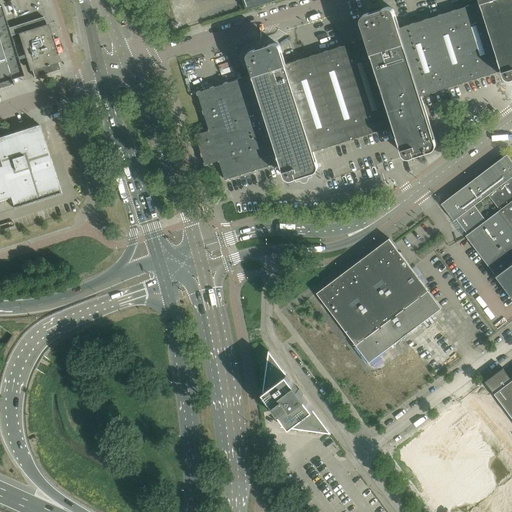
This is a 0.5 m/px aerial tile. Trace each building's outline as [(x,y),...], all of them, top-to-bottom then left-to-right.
[(0,0),(0,81),(23,75),(0,5),(0,0)] [(205,165),(206,165),(207,165),(219,162),(224,179),(225,179),(225,180),(226,180),(227,180),(281,163),(284,175),(285,176),(286,177),(287,178),(288,179),(289,179),(290,179),(292,179),(293,179),(314,172),(315,172),(316,171),(317,170),(317,169),(318,168),(318,167),(318,166),(318,164),(314,153),(395,127),(403,153),(404,154),(405,155),(406,156),(408,157),(409,157),(410,157),(432,150),(433,149),(434,148),(435,148),(435,147),(436,145),(436,144),(436,143),(436,142),(421,97),(502,71),(503,75),(503,76),(504,77),(505,78),(506,79),(507,79),(509,79),(510,79),(511,79),(511,78),(511,0),(479,0),(480,3),(399,28),(394,11),(394,10),(393,9),(392,8),(391,8),(390,7),(388,7),(387,7),(365,14),(364,14),(363,15),(362,16),(361,17),(361,18),(361,20),(361,21),(366,38),(286,64),(281,48),(280,47),(279,46),(279,45),(278,44),(277,44),(276,43),(275,43),(273,43),(250,51),(249,51),(248,52),(248,53),(247,54),(247,55),(247,56),(247,57),(247,58),(252,74),(199,91),(198,92),(197,93),(197,94),(209,130),(196,134),(195,135),(196,136),(205,164),(205,165)] [(32,70),(34,78),(60,70),(58,62),(60,61),(48,24),(46,24),(43,17),(18,25),(17,25),(15,26),(24,55),(29,71),(32,70)] [(59,188),(58,187),(49,159),(50,159),(39,124),(26,128),(0,136),(0,211),(14,207),(54,194),(56,195),(60,194),(61,192),(59,188)] [(511,161),(507,155),(494,165),(442,204),(454,220),(456,219),(468,235),(466,236),(511,297),(511,161)] [(317,293),(369,362),(442,308),(389,238),(317,293)] [(282,426),(332,433),(303,395),(304,394),(299,388),(298,389),(269,351),(268,362),(262,400),(267,397),(286,423),(282,426)] [(511,380),(503,368),(485,382),(494,394),(511,417),(511,380)] [(458,402),(389,454),(420,495),(426,502),(433,511),(465,511),(492,491),(511,476),(511,473),(458,402)]
